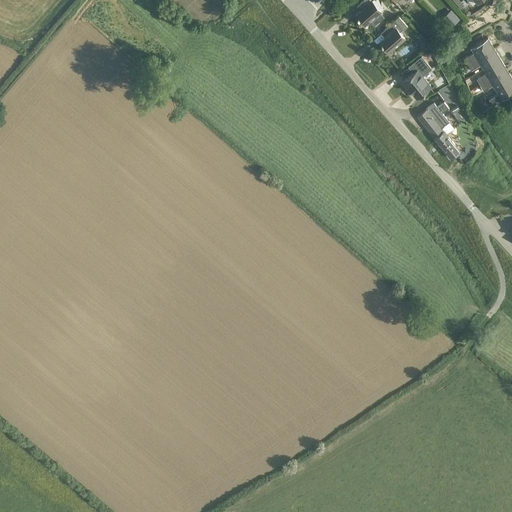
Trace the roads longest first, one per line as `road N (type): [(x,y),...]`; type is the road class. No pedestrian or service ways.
road 1 (unclassified): [(485,224),(299,13)]
road 2 (unclassified): [(485,224),(503,294),(457,346)]
